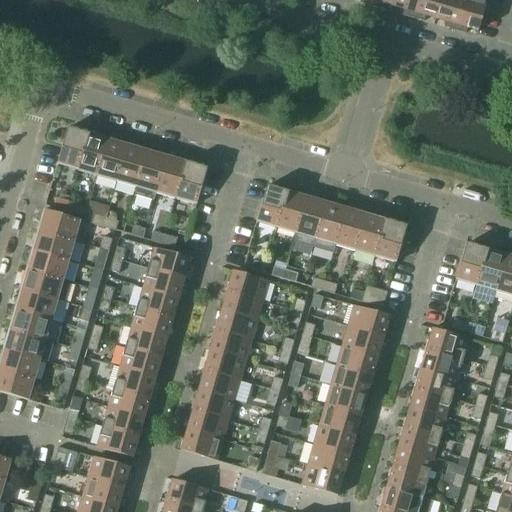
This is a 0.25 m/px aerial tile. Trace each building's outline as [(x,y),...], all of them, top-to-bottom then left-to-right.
[(384,4),(394,7),(396,0),(373,0),(372,6),(383,10),(384,4)] [(403,15),(413,19),(418,0),(396,0),(394,7),(404,10),(403,15)] [(426,16),(436,19),(441,0),(418,0),(413,19),(424,22),(426,16)] [(444,27),(455,30),(463,0),(441,0),(436,19),(446,22),(444,27)] [(463,0),(455,30),(466,34),(467,28),(478,31),(487,0),(463,0)] [(57,165),(78,171),(88,134),(67,128),(57,165)] [(78,171),(97,176),(108,140),(88,134),(78,171)] [(97,176),(117,182),(127,146),(108,140),(97,176)] [(117,182),(137,188),(147,152),(127,146),(117,182)] [(154,201),(156,194),(167,157),(147,152),(137,188),(134,196),(154,201)] [(156,194),(176,199),(186,163),(167,157),(156,194)] [(186,163),(176,199),(196,205),(207,169),(186,163)] [(256,223),(277,229),(287,192),(267,186),(256,223)] [(277,229),(297,234),(307,198),(287,192),(277,229)] [(294,242),(314,248),(327,204),(307,198),(297,234),(294,242)] [(54,208),(66,212),(69,202),(57,199),(54,208)] [(69,202),(66,212),(78,215),(81,206),(69,202)] [(334,253),(336,246),(346,209),(327,204),(314,248),(334,253)] [(336,246),(355,251),(366,215),(346,209),(336,246)] [(40,223),(38,231),(74,242),(82,244),(85,233),(82,230),(84,222),(80,221),(44,210),(43,213),(39,213),(37,221),(40,223)] [(92,224),(104,228),(106,218),(94,215),(92,224)] [(355,251),(375,257),(386,221),(366,215),(355,251)] [(106,218),(104,228),(116,231),(118,222),(106,218)] [(386,221),(375,257),(396,263),(406,227),(386,221)] [(146,230),(133,226),(131,236),(143,239),(146,230)] [(38,231),(32,251),(68,261),(74,242),(38,231)] [(151,241),(163,245),(165,235),(153,232),(151,241)] [(165,235),(163,245),(175,248),(177,239),(165,235)] [(103,237),(100,249),(109,252),(113,240),(103,237)] [(456,280),(476,286),(487,250),(466,244),(456,280)] [(117,247),(113,259),(123,262),(126,250),(117,247)] [(154,249),(148,269),(184,280),(190,259),(154,249)] [(476,286),(496,292),(506,256),(487,250),(476,286)] [(32,251),(26,270),(63,281),(68,261),(32,251)] [(496,292),(511,296),(511,257),(506,256),(496,292)] [(97,257),(94,269),(103,271),(107,259),(97,257)] [(123,262),(113,259),(110,271),(119,274),(123,262)] [(252,271),(264,274),(267,265),(254,261),(252,271)] [(272,276),(284,280),(286,270),(274,267),(272,276)] [(94,269),(88,288),(98,291),(103,271),(94,269)] [(148,269),(142,289),(179,299),(184,280),(148,269)] [(26,270),(21,290),(57,300),(65,303),(70,283),(63,281),(26,270)] [(286,270),(284,280),(295,283),(298,274),(286,270)] [(233,271),(227,292),(263,303),(269,282),(233,271)] [(311,288),(323,291),(325,282),(313,278),(311,288)] [(325,282),(323,291),(335,295),(337,285),(325,282)] [(105,286),(102,298),(111,301),(115,289),(105,286)] [(364,293),(362,303),(383,309),(387,292),(366,287),(364,293)] [(88,288),(83,308),(92,311),(98,291),(88,288)] [(142,289),(137,308),(173,319),(179,299),(142,289)] [(21,290),(15,310),(51,321),(57,300),(21,290)] [(350,299),(362,303),(364,293),(353,290),(350,299)] [(227,292),(221,312),(257,322),(263,303),(227,292)] [(311,307),(320,310),(323,298),(314,295),(311,307)] [(111,301),(102,298),(98,310),(108,313),(111,301)] [(296,299),(293,311),(302,314),(306,302),(296,299)] [(353,306),(347,327),(384,338),(390,317),(353,306)] [(92,311),(83,308),(79,320),(89,323),(92,311)] [(137,308),(131,328),(167,339),(173,319),(137,308)] [(15,310),(9,330),(45,341),(51,321),(15,310)] [(302,314),(293,311),(289,323),(299,326),(302,314)] [(221,312),(215,331),(252,342),(257,322),(221,312)] [(451,328),(463,332),(466,323),(454,319),(451,328)] [(306,323),(302,335),(312,338),(315,326),(306,323)] [(466,323),(463,332),(475,335),(478,326),(466,323)] [(94,326),(90,338),(100,340),(103,328),(94,326)] [(347,327),(342,347),(378,357),(384,338),(347,327)] [(131,328),(125,348),(162,358),(167,339),(131,328)] [(432,329),(426,350),(462,360),(468,340),(432,329)] [(9,330),(3,350),(40,360),(47,363),(53,343),(45,341),(9,330)] [(493,330),(490,340),(502,343),(505,334),(493,330)] [(215,331),(210,351),(246,361),(252,342),(215,331)] [(312,338),(302,335),(299,347),(308,350),(312,338)] [(74,336),(71,348),(80,351),(84,339),(74,336)] [(100,340),(90,338),(87,350),(96,352),(100,340)] [(285,338),(282,350),(291,353),(294,341),(285,338)] [(342,347),(336,366),(372,377),(378,357),(342,347)] [(80,351),(71,348),(67,360),(77,363),(80,351)] [(125,348),(119,368),(156,378),(162,358),(125,348)] [(3,350),(0,361),(0,370),(34,380),(40,360),(3,350)] [(291,353),(282,350),(278,362),(288,365),(291,353)] [(426,350),(420,369),(456,380),(462,360),(426,350)] [(210,351),(204,371),(240,381),(246,361),(210,351)] [(511,355),(506,354),(503,366),(511,369),(511,368),(511,355)] [(489,355),(486,367),(495,370),(499,358),(489,355)] [(295,362),(291,374),(300,377),(304,365),(295,362)] [(82,366),(79,378),(88,381),(92,369),(82,366)] [(336,366),(330,386),(367,396),(372,377),(336,366)] [(495,370),(486,367),(482,379),(492,382),(495,370)] [(119,368),(114,388),(150,398),(156,378),(119,368)] [(420,369),(415,389),(451,399),(456,380),(420,369)] [(34,380),(0,370),(0,392),(28,401),(34,380)] [(204,371),(198,391),(234,402),(240,381),(204,371)] [(500,373),(497,385),(506,388),(510,376),(500,373)] [(300,377),(291,374),(288,386),(297,389),(300,377)] [(63,375),(60,387),(69,390),(72,378),(63,375)] [(88,381),(79,378),(75,390),(85,393),(88,381)] [(274,378),(270,390),(280,392),(283,380),(274,378)] [(506,388),(497,385),(493,398),(503,400),(506,388)] [(330,386),(325,406),(361,416),(367,396),(330,386)] [(69,390),(60,387),(56,399),(65,402),(69,390)] [(114,388),(108,407),(144,418),(150,398),(114,388)] [(415,389),(409,408),(445,419),(451,399),(415,389)] [(280,392),(270,390),(267,402),(276,404),(280,392)] [(198,391),(192,411),(229,421),(234,402),(198,391)] [(478,394),(475,406),(484,409),(487,397),(478,394)] [(283,403),(279,415),(289,417),(292,405),(283,403)] [(325,406),(319,426),(355,437),(361,416),(325,406)] [(484,409),(475,406),(471,418),(480,421),(484,409)] [(108,407),(102,427),(139,438),(144,418),(108,407)] [(409,408),(403,428),(439,439),(445,419),(409,408)] [(70,409),(66,421),(76,424),(79,412),(70,409)] [(192,411),(187,430),(223,441),(229,421),(192,411)] [(489,413),(486,425),(495,427),(498,415),(489,413)] [(289,417),(279,415),(276,427),(285,429),(289,417)] [(262,418),(259,430),(268,433),(271,421),(262,418)] [(76,424),(66,421),(63,433),(72,436),(76,424)] [(495,427),(486,425),(482,437),(491,439),(495,427)] [(319,426),(313,446),(349,456),(355,437),(319,426)] [(139,438),(102,427),(96,448),(133,458),(139,438)] [(403,428),(397,448),(434,459),(439,439),(403,428)] [(223,441),(187,430),(181,451),(217,461),(223,441)] [(268,433),(259,430),(255,442),(264,445),(268,433)] [(467,433),(463,445),(473,448),(476,436),(467,433)] [(271,442),(268,454),(277,457),(281,445),(271,442)] [(473,448),(463,445),(460,457),(469,460),(473,448)] [(313,446),(307,465),(344,476),(349,456),(313,446)] [(397,448),(392,468),(428,479),(435,481),(436,474),(430,472),(434,459),(397,448)] [(57,452),(54,464),(63,467),(67,455),(57,452)] [(477,453),(474,465),(483,468),(487,456),(477,453)] [(274,468),(277,457),(268,454),(265,466),(262,475),(275,478),(278,469),(274,468)] [(0,457),(0,479),(5,481),(11,460),(0,457)] [(93,457),(87,478),(124,489),(130,468),(93,457)] [(247,470),(256,473),(260,461),(250,458),(247,470)] [(63,467),(54,464),(50,476),(60,479),(63,467)] [(344,476),(307,465),(301,486),(338,496),(344,476)] [(483,468),(474,465),(470,477),(480,480),(483,468)] [(392,468),(386,488),(422,498),(428,479),(392,468)] [(455,474),(452,486),(461,488),(464,476),(455,474)] [(511,475),(507,474),(501,494),(511,497),(511,475)] [(34,477),(30,489),(40,491),(43,479),(34,477)] [(87,478),(82,498),(118,508),(124,489),(87,478)] [(172,480),(166,501),(202,511),(208,491),(172,480)] [(478,487),(468,485),(463,504),(472,507),(478,487)] [(461,488),(452,486),(448,498),(457,501),(461,488)] [(386,488),(380,508),(395,511),(428,511),(432,501),(422,498),(386,488)] [(40,491),(30,489),(27,501),(36,503),(40,491)] [(511,511),(511,497),(501,494),(495,511),(511,511)] [(45,495),(41,507),(51,510),(54,498),(45,495)] [(82,498),(77,511),(116,511),(118,508),(82,498)] [(238,499),(235,511),(236,511),(244,511),(248,502),(238,499)] [(166,501),(162,511),(202,511),(166,501)]
